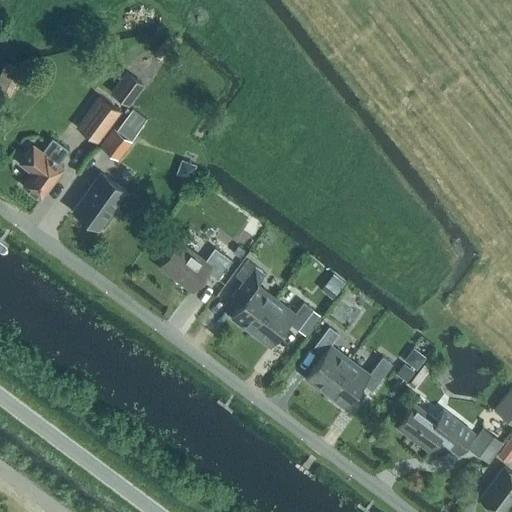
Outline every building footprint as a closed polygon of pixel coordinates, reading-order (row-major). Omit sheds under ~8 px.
[(129,72),(113,94),(128,106),(144,84),(129,72)] [(2,74),(0,78),(0,96),(2,98),(11,78),(2,74)] [(98,141),(121,110),(98,94),(76,125),(98,141)] [(118,158),(146,117),(132,107),(117,129),(114,127),(101,146),(118,158)] [(41,197),(64,167),(58,163),(69,149),(52,137),(43,149),(32,141),(17,161),(32,172),(23,184),(41,197)] [(98,230),(101,226),(104,228),(114,214),(111,212),(127,189),(99,169),(70,210),(98,230)] [(217,278),(231,259),(214,247),(204,262),(177,242),(161,265),(193,288),(206,270),(217,278)] [(238,244),(233,250),(239,255),(244,249),(238,244)] [(264,272),(254,265),(247,259),(235,275),(243,281),(231,296),(241,303),(231,316),(250,331),(275,297),(256,283),(264,272)] [(334,298),(345,283),(333,274),(322,288),(334,298)] [(320,314),(313,308),(303,301),(295,312),(275,297),(250,331),(270,346),(288,322),(305,334),(320,314)] [(324,391),(349,358),(330,344),(338,333),(329,326),(314,346),(323,353),(305,377),(324,391)] [(405,359),(417,368),(426,356),(414,347),(405,359)] [(372,389),(392,363),(382,356),(369,373),(349,358),(324,391),(344,407),(363,382),(372,389)] [(413,371),(403,363),(396,373),(406,380),(413,371)] [(511,387),(496,407),(511,420),(511,387)] [(474,432),(461,422),(443,408),(435,418),(414,402),(397,425),(428,450),(439,436),(446,442),(445,443),(458,453),(474,432)] [(488,462),(503,443),(483,427),(468,446),(488,462)] [(508,461),(511,455),(511,433),(498,454),(508,461)] [(498,511),(501,511),(511,497),(511,471),(503,465),(479,498),(498,511)]
